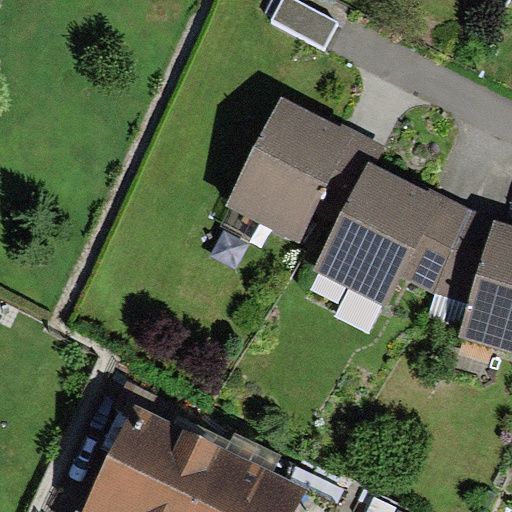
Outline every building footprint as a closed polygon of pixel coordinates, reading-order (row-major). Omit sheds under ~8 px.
[(289,0),(284,0),(271,25),(324,53),(339,26),(289,0)] [(349,140),(281,106),(226,215),(301,253),(318,219),(339,230),(369,171),(381,149),(352,134),(349,140)] [(436,206),(369,171),(339,230),(314,280),(392,317),(409,285),(435,297),(469,213),(440,199),(436,206)] [(495,223),(469,213),(435,297),(471,307),(459,348),(511,362),(511,234),(494,229),(495,223)] [(135,416),(88,511),(301,511),(307,500),(274,483),(281,467),(234,444),(226,460),(135,416)]
